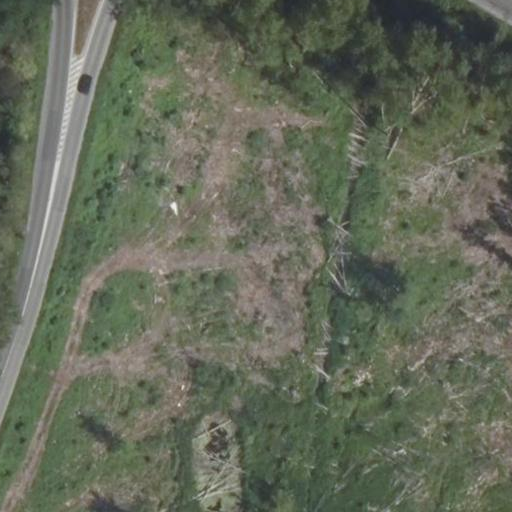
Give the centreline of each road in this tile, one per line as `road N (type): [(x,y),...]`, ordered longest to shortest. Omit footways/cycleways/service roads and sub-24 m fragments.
road 1 (unclassified): [(52,196),(113,0)]
road 2 (unclassified): [(65,0),(52,196)]
road 3 (unclassified): [(0,376),(52,196)]
